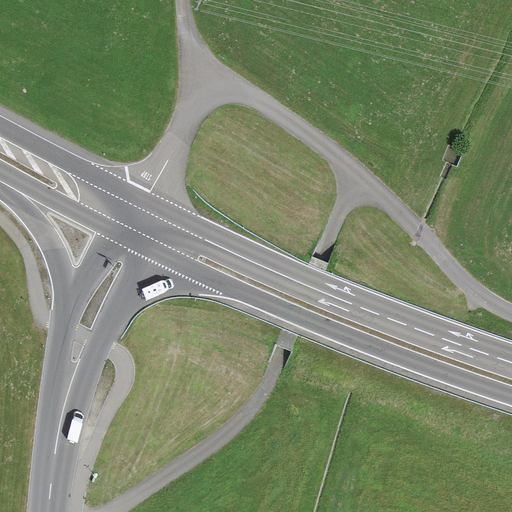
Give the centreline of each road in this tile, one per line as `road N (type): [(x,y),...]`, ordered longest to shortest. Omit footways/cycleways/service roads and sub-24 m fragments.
road 1 (primary): [(129,238),(313,322),(511,396)]
road 2 (primary): [(511,361),(297,281),(146,202)]
road 3 (unclassified): [(511,313),(476,292),(339,156),(259,101),(199,72)]
road 4 (primary): [(83,330),(49,511)]
road 5 (primary): [(0,190),(47,235),(83,330)]
road 6 (primary): [(146,202),(0,125)]
road 7 (primary): [(0,171),(129,238)]
road 8 (unclassified): [(199,72),(146,202)]
